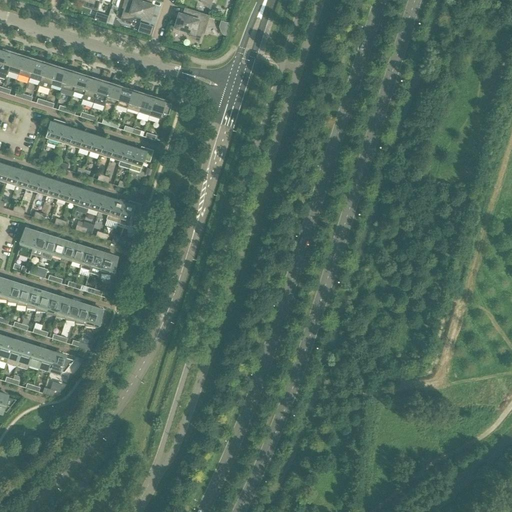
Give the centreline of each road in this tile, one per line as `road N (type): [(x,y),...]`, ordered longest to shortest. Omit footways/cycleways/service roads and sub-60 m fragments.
road 1 (unknown): [(149,511),(189,439),(329,0)]
road 2 (secondary): [(380,0),(272,343),(202,511)]
road 3 (secondary): [(238,511),(284,410),(414,0)]
road 4 (tertiary): [(23,511),(108,422),(149,358),(238,91)]
